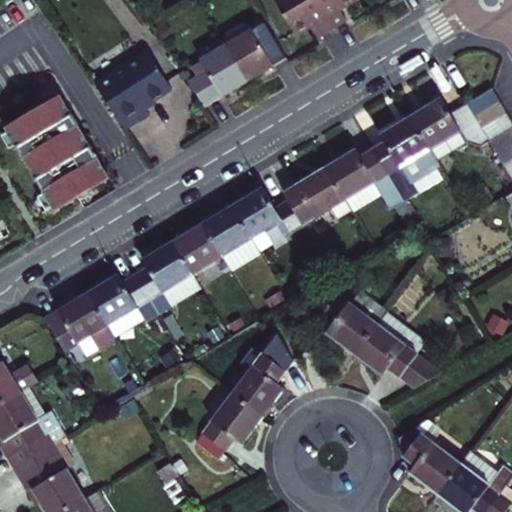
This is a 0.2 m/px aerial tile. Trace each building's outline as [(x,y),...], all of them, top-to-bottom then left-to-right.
[(309,31),(317,45),(331,37),(308,0),(274,0),(270,3),(293,41),(299,37),(309,31)] [(348,0),(308,0),(331,37),(343,29),(335,16),(344,10),(352,5),(348,0)] [(225,53),(246,89),(264,78),(285,65),(263,30),(225,53)] [(143,52),(93,86),(125,133),(149,118),(143,109),(155,100),(169,91),(143,52)] [(225,53),(181,78),(205,113),(227,100),(246,89),(225,53)] [(476,120),(498,106),(489,91),(467,104),(476,120)] [(413,118),(434,153),(464,134),(469,142),(490,142),(484,132),(476,120),(467,104),(452,114),(443,100),(428,109),(413,118)] [(60,101),(6,135),(57,216),(111,181),(60,101)] [(506,118),(498,106),(476,120),(484,132),(506,118)] [(447,175),(434,153),(413,118),(396,129),(383,137),(388,144),(372,153),(401,202),(447,175)] [(491,144),(511,130),(511,128),(506,118),(484,132),(490,142),(491,144)] [(498,156),(511,147),(511,130),(491,144),(498,156)] [(506,168),(511,164),(511,147),(498,156),(506,168)] [(350,158),(329,170),(349,204),(375,188),(388,210),(391,208),(402,226),(411,221),(401,202),(372,153),(365,158),(361,151),(350,158)] [(303,195),(291,203),(307,229),(349,204),(329,170),(312,181),(299,189),(303,195)] [(253,198),(236,209),(264,255),(307,229),(291,203),(279,210),(266,190),(253,198)] [(480,196),(468,203),(474,211),(486,204),(480,196)] [(455,203),(445,201),(442,214),(452,216),(455,203)] [(264,255),(236,209),(225,215),(206,226),(225,259),(234,273),(264,255)] [(225,259),(206,226),(191,236),(177,244),(196,277),(225,259)] [(450,239),(438,239),(438,258),(450,258),(450,239)] [(153,303),(196,277),(177,244),(157,256),(145,263),(149,271),(137,277),(153,303)] [(111,329),(153,303),(137,277),(127,283),(123,277),(105,288),(91,296),(111,329)] [(445,291),(437,297),(446,311),(455,305),(445,291)] [(121,345),(111,329),(91,296),(75,305),(61,314),(65,321),(54,329),(69,355),(97,337),(107,354),(121,345)] [(335,305),(320,326),(331,335),(326,342),(341,353),(355,363),(377,334),(386,321),(356,300),(346,313),(335,305)] [(493,314),(486,327),(501,335),(508,322),(493,314)] [(428,351),(386,321),(377,334),(355,363),(373,376),(386,385),(391,377),(415,395),(439,381),(418,365),(428,351)] [(235,401),(264,423),(277,405),(285,394),(278,388),(286,377),(253,355),(225,394),(235,401)] [(0,406),(22,393),(32,388),(39,383),(29,366),(12,376),(0,356),(0,406)] [(22,393),(0,406),(0,428),(2,432),(3,434),(0,436),(20,471),(56,449),(71,440),(53,410),(47,414),(32,388),(22,393)] [(264,423),(235,401),(207,440),(201,448),(222,464),(228,457),(229,457),(238,445),(245,450),(256,434),(264,423)] [(439,502),(472,458),(435,429),(406,464),(416,472),(410,479),(422,489),(439,502)] [(56,449),(20,471),(38,501),(44,510),(47,508),(49,511),(80,511),(90,506),(72,477),(87,467),(71,440),(56,449)] [(500,478),(472,458),(439,502),(453,511),(491,511),(500,501),(511,484),(511,477),(505,472),(500,478)] [(107,511),(100,500),(90,506),(80,511),(107,511)] [(500,501),(491,511),(510,511),(511,510),(500,501)]
